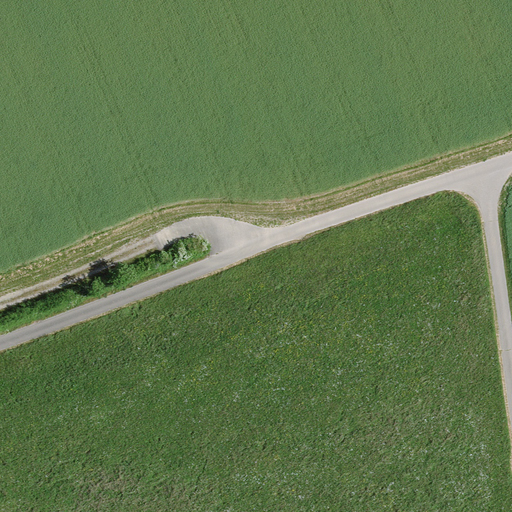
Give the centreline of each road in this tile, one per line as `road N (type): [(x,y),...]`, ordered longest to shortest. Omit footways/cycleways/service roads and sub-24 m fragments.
road 1 (unclassified): [(511,163),(0,343)]
road 2 (track): [(484,171),(511,377)]
